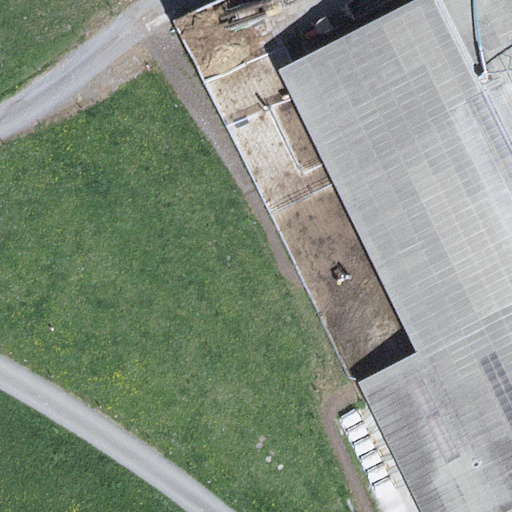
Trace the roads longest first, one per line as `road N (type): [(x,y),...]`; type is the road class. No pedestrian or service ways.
road 1 (track): [(0,367),(217,511)]
road 2 (track): [(0,123),(174,0)]
